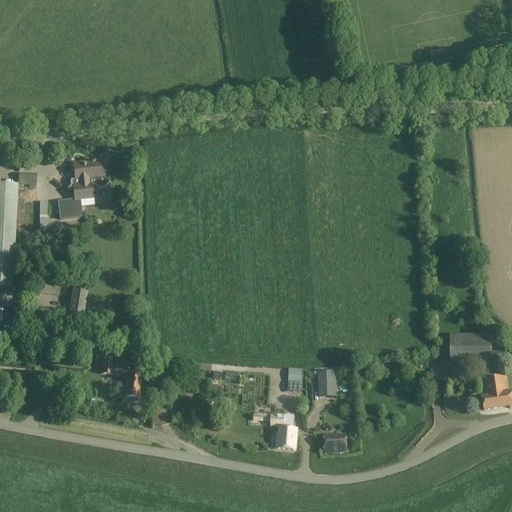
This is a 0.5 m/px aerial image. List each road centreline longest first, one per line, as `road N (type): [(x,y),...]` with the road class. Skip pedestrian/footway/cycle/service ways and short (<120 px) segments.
road 1 (tertiary): [(511,420),(481,426),(407,464),(347,479),(0,424)]
road 2 (unclassified): [(0,142),(241,115),(511,108)]
